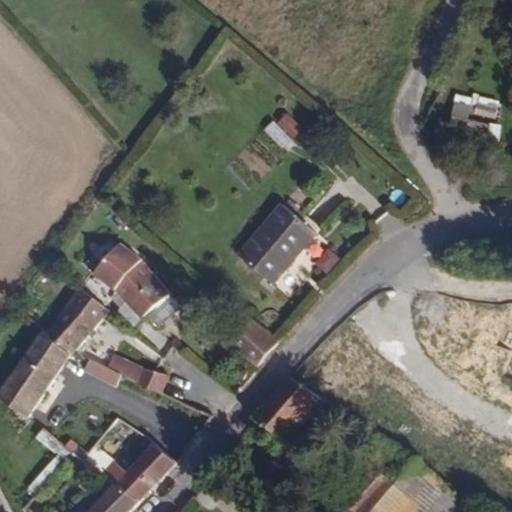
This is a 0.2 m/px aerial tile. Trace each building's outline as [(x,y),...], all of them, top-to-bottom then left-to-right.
[(306,129),(291,112),(281,123),(295,139),(306,129)] [(276,285),(320,233),(286,203),(240,255),(276,285)] [(172,294),(144,263),(124,247),(85,290),(106,306),(119,291),(145,318),(146,316),(172,294)] [(74,354),(106,318),(115,326),(117,323),(121,317),(106,306),(85,290),(82,288),(49,332),(74,354)] [(160,326),(182,306),(172,294),(146,316),(155,326),(160,326)] [(282,343),(252,318),(232,342),(261,367),(282,343)] [(0,395),(30,419),(74,354),(49,332),(46,330),(15,376),(0,395)] [(106,379),(110,369),(94,362),(90,372),(106,379)] [(165,393),(173,375),(146,368),(140,382),(165,393)] [(318,413),(325,404),(292,377),(255,422),(286,447),(315,410),(318,413)] [(164,478),(179,462),(158,444),(143,460),(164,478)] [(142,502),(164,478),(143,460),(131,472),(117,462),(106,473),(142,502)] [(479,511),(413,462),(374,511),(479,511)] [(132,511),(142,502),(106,473),(95,485),(106,496),(92,511),(132,511)]
